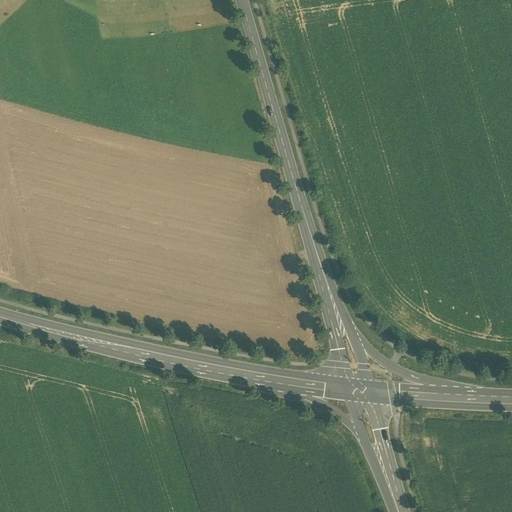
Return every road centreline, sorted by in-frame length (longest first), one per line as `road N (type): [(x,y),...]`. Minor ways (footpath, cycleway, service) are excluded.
road 1 (secondary): [(340,327),(239,0)]
road 2 (secondary): [(257,377),(0,315)]
road 3 (secondary): [(257,377),(359,431),(390,489)]
road 4 (secondary): [(466,400),(392,369),(340,327)]
